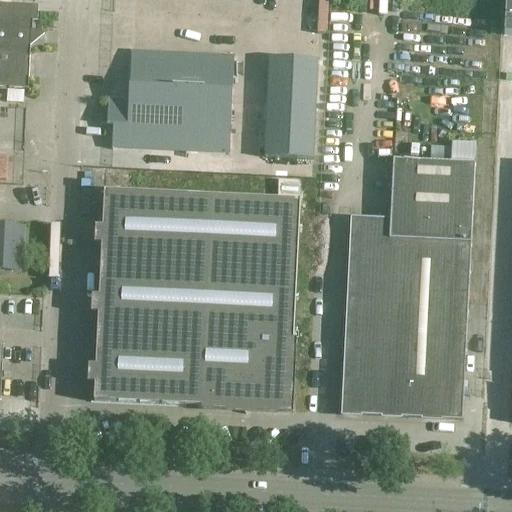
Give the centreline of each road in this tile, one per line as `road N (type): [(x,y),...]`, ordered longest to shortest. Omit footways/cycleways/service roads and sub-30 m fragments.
road 1 (unclassified): [(56,484),(77,0)]
road 2 (tertiary): [(511,508),(56,484)]
